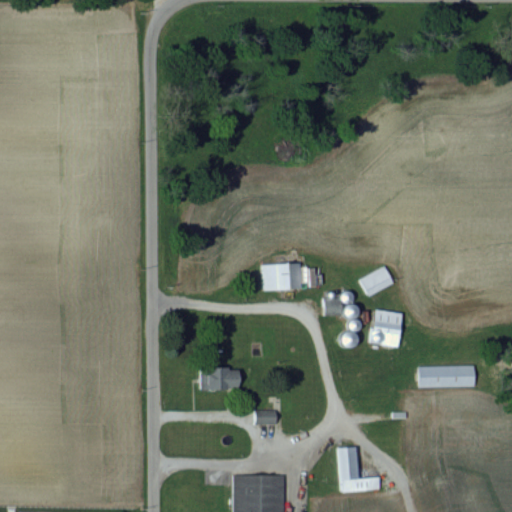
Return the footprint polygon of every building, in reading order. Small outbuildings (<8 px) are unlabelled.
[(259,264),(260,289),(299,288),(298,262),(259,264)] [(320,296),(321,316),(346,315),(346,331),(355,330),(354,304),(349,304),(349,294),(320,296)] [(395,346),(398,311),(371,309),(367,343),(395,346)] [(472,385),(472,365),(416,366),(416,387),(472,385)] [(236,369),(198,368),(197,389),(235,389),(236,369)] [(252,423),(272,424),(272,410),(252,409),(252,423)] [(338,491),(377,490),(376,477),(355,478),(354,446),(337,447),(338,491)] [(230,511),(281,511),(283,475),(231,474),(230,511)]
